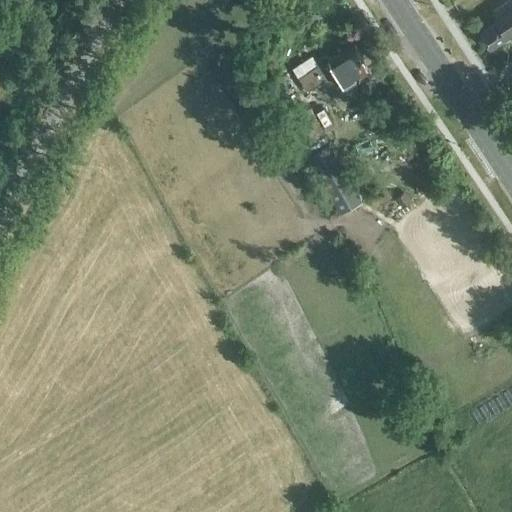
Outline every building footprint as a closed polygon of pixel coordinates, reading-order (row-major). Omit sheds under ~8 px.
[(491,48),(511,33),(511,0),(508,0),(492,11),(498,20),(480,32),(491,48)] [(378,44),(360,52),(369,71),(387,63),(378,44)] [(311,90),(314,88),(318,95),(328,97),(336,92),(366,72),(359,62),(363,59),(354,45),(328,62),(325,57),(315,63),(317,67),(302,77),(311,90)] [(307,110),(289,118),(300,143),(318,135),(307,110)] [(329,145),(308,157),(339,214),(361,202),(329,145)] [(402,191),(413,209),(430,198),(419,181),(402,191)]
